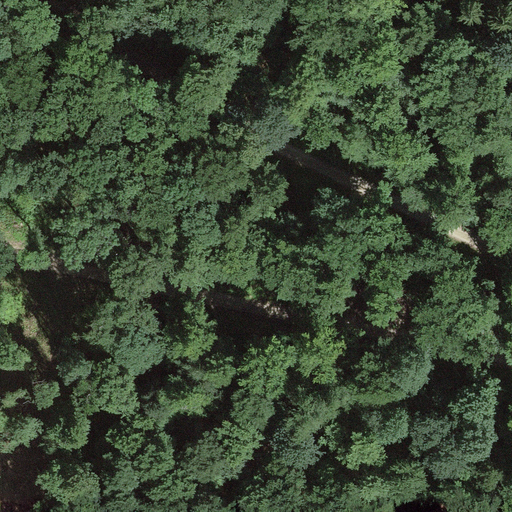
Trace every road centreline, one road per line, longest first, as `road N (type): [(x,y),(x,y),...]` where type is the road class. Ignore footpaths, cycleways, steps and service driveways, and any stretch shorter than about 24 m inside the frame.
road 1 (track): [(511,259),(250,128),(50,0)]
road 2 (track): [(150,286),(511,354)]
road 3 (track): [(150,286),(0,252)]
